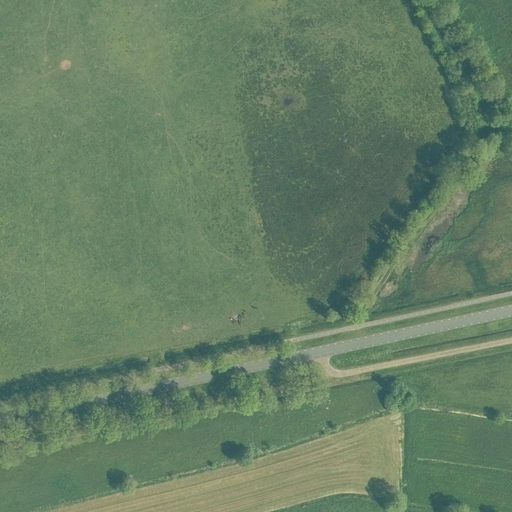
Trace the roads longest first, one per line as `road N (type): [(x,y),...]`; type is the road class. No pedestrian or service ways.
road 1 (tertiary): [(511,309),(0,421)]
road 2 (track): [(427,0),(494,121),(361,312),(362,342)]
